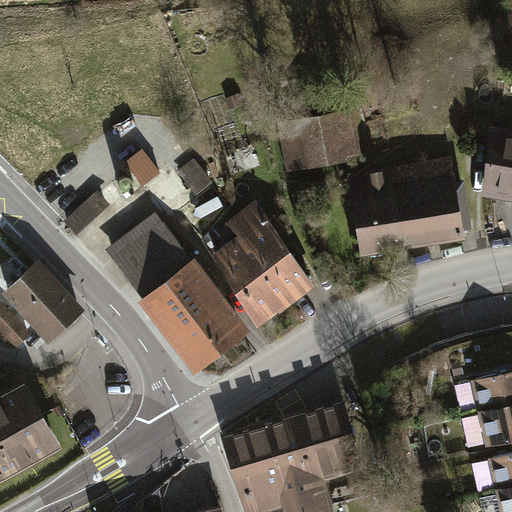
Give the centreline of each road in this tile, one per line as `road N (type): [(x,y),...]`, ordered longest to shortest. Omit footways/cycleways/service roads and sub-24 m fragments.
road 1 (tertiary): [(189,420),(383,304),(511,267)]
road 2 (tertiary): [(0,190),(137,336),(189,420)]
road 3 (tertiary): [(36,511),(189,420)]
